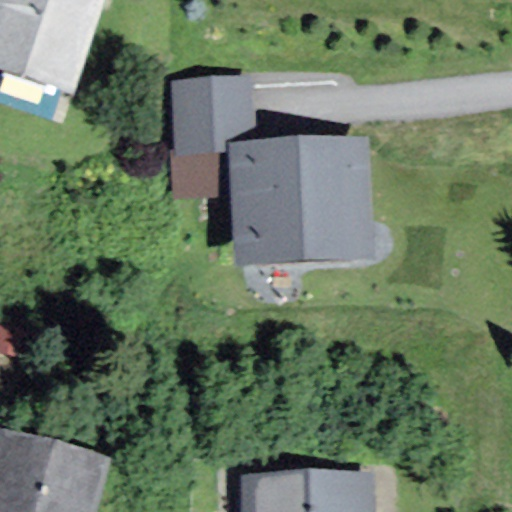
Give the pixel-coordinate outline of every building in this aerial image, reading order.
[(100,0),(5,0),(0,17),(0,72),(69,95),(100,0)] [(178,90),(182,160),(235,158),(253,157),(249,87),(178,90)] [(360,152),(253,157),(235,158),(241,271),(365,265),(360,152)] [(93,511),(104,472),(2,445),(0,451),(0,511),(93,511)] [(368,511),(368,486),(248,489),(248,511),(368,511)]
